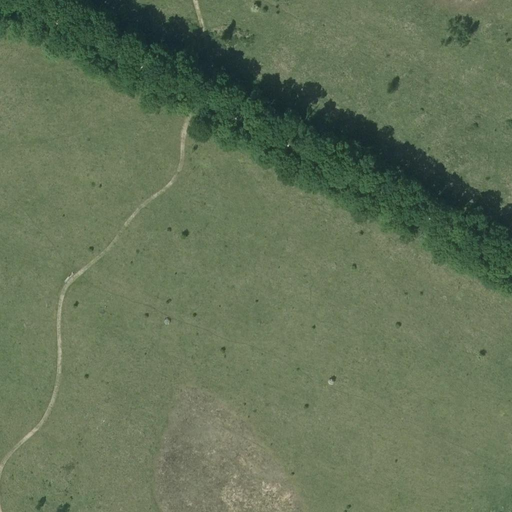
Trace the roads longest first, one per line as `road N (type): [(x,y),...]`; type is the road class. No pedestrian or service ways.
road 1 (track): [(511,259),(204,97)]
road 2 (track): [(204,97),(20,0)]
